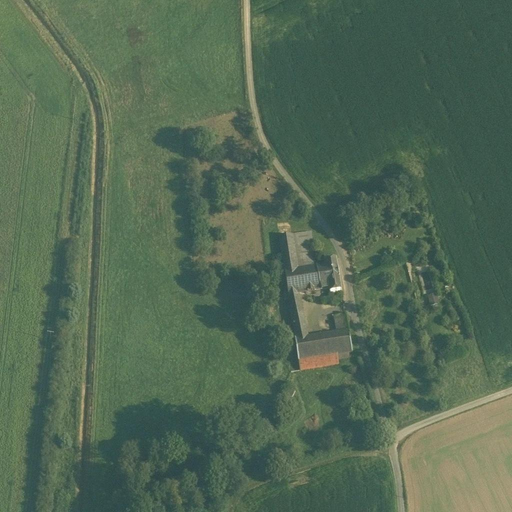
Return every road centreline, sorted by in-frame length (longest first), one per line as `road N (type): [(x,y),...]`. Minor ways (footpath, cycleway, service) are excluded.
road 1 (residential): [(390,439),(341,257),(268,149),(252,104),(252,0)]
road 2 (residential): [(511,390),(390,439)]
